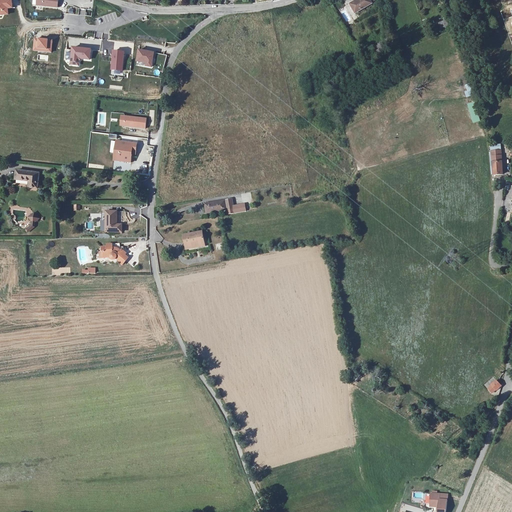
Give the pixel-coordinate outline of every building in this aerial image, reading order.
[(0,0),(0,15),(8,14),(7,8),(12,8),(11,0),(0,0)] [(370,0),(358,0),(351,4),(357,14),(373,4),(370,0)] [(446,20),(438,23),(441,29),(448,26),(446,20)] [(90,48),(72,46),(71,59),(78,60),(79,57),(89,58),(90,48)] [(154,51),(137,49),(136,62),(145,63),(145,66),(152,67),(153,64),(154,51)] [(124,51),(112,50),(110,69),(123,70),(124,51)] [(465,85),(467,91),(465,92),(466,97),(473,95),(471,83),(465,85)] [(468,104),(472,123),(480,121),(475,102),(468,104)] [(147,118),(126,116),(125,126),(133,127),(147,128),(147,118)] [(133,127),(125,126),(124,135),(132,136),(133,127)] [(138,143),(118,142),(117,154),(121,154),(121,161),(133,162),(134,151),(138,152),(138,143)] [(491,148),(494,176),(502,175),(501,157),(505,156),(505,150),(506,150),(506,147),(491,148)] [(17,171),(17,179),(29,180),(29,186),(39,187),(40,173),(17,171)] [(206,205),(207,214),(234,210),(233,201),(206,205)] [(35,212),(26,215),(28,220),(22,222),(26,232),(37,228),(34,222),(38,220),(35,212)] [(117,213),(108,213),(108,233),(124,233),(124,222),(117,222),(117,213)] [(186,238),(187,248),(205,245),(204,235),(186,238)] [(121,246),(105,247),(105,250),(100,250),(99,256),(101,256),(103,262),(108,261),(114,264),(117,260),(121,264),(119,265),(122,268),(129,261),(126,258),(127,257),(123,252),(121,254),(121,246)] [(52,267),(52,276),(61,276),(61,273),(71,273),(71,267),(52,267)] [(495,393),(498,390),(493,384),(489,388),(495,393)] [(432,493),(431,506),(439,507),(438,511),(447,511),(448,511),(449,495),(432,493)]
